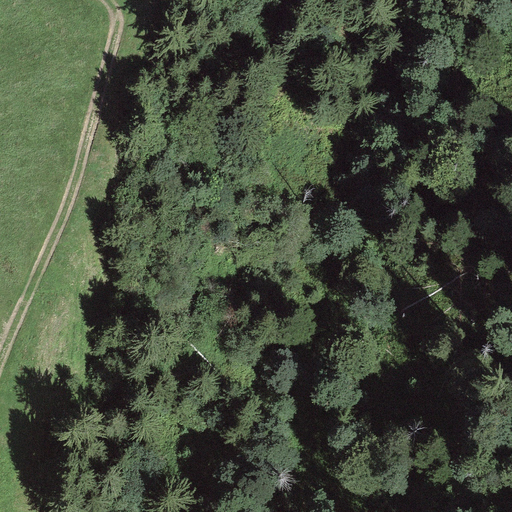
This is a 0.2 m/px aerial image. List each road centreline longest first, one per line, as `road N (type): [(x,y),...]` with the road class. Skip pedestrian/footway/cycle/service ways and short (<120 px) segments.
road 1 (track): [(0,360),(77,173)]
road 2 (track): [(108,0),(117,22),(77,173)]
